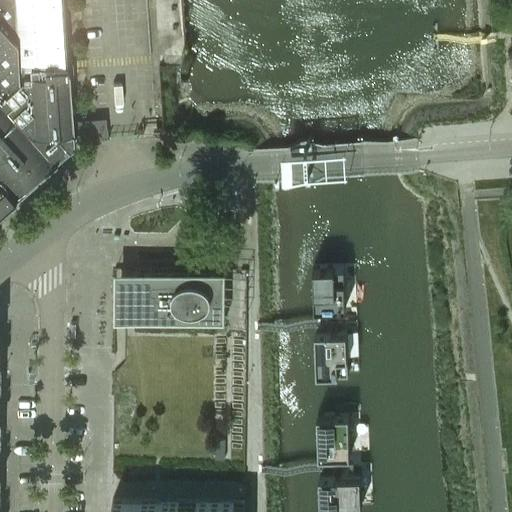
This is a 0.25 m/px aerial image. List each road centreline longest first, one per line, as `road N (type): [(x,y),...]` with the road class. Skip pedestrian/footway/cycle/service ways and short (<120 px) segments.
road 1 (residential): [(50,229),(168,179),(511,148)]
road 2 (residential): [(54,511),(50,229)]
